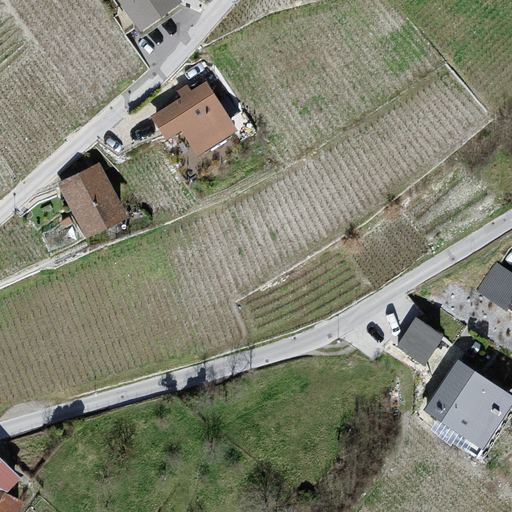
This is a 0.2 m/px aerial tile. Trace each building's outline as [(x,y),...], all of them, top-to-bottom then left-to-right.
[(185,0),(119,0),(152,39),(191,7),(185,0)] [(218,89),(166,119),(186,145),(200,135),(218,157),(257,132),(218,89)] [(111,165),(67,188),(106,243),(148,222),(111,165)] [(511,273),(497,263),(480,290),(511,311),(511,273)] [(423,361),(445,333),(418,313),(397,341),(423,361)] [(511,400),(511,396),(457,361),(426,410),(482,446),(511,400)]
